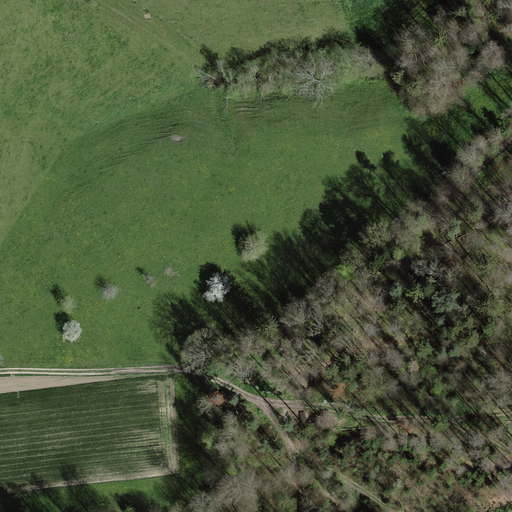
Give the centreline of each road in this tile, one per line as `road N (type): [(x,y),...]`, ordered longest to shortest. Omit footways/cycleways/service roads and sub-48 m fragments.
road 1 (track): [(511,143),(378,245),(282,334),(193,370)]
road 2 (track): [(0,371),(174,367),(260,401)]
road 3 (track): [(260,401),(398,419),(511,410)]
road 4 (track): [(290,446),(392,511)]
road 5 (track): [(297,511),(290,446),(260,401)]
